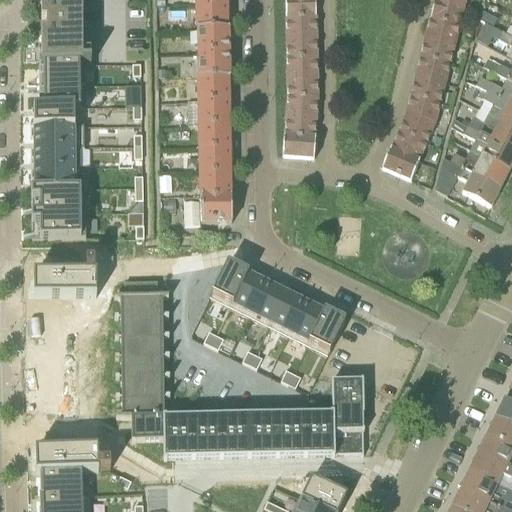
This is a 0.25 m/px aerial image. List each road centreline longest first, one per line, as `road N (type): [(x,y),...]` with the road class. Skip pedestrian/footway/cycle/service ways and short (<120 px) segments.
road 1 (residential): [(473,351),(263,242),(257,174)]
road 2 (residential): [(180,475),(335,471),(398,503)]
road 3 (residential): [(417,0),(371,185)]
road 4 (residential): [(327,177),(327,0)]
road 5 (residential): [(257,174),(254,0)]
road 6 (residential): [(398,503),(473,351)]
road 7 (residential): [(511,263),(371,185)]
